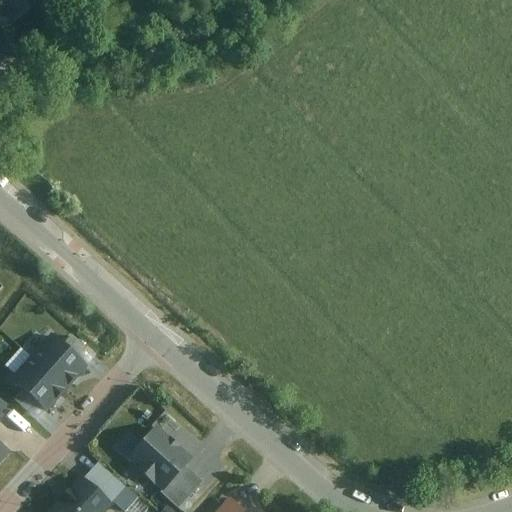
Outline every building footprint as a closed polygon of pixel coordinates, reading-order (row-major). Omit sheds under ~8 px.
[(48,1),(47,0),(0,0),(0,12),(13,29),(48,1)] [(52,336),(32,359),(68,390),(88,367),(52,336)] [(49,413),(68,390),(32,359),(12,382),(49,413)] [(182,475),(146,441),(127,461),(180,511),(205,485),(188,469),(182,475)] [(0,445),(0,483),(19,462),(0,445)] [(127,489),(99,464),(86,479),(114,504),(127,489)] [(86,479),(84,477),(52,511),(110,511),(116,506),(114,504),(86,479)]
